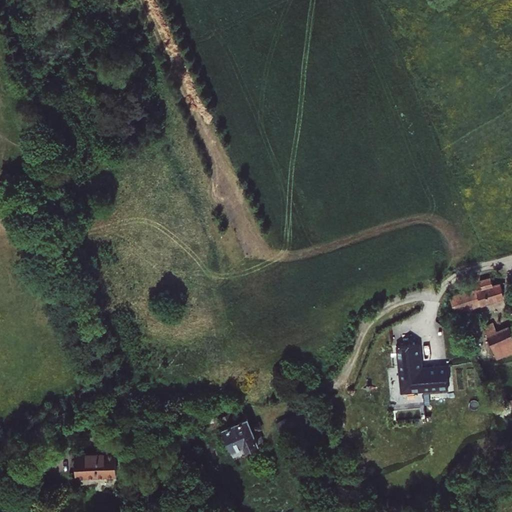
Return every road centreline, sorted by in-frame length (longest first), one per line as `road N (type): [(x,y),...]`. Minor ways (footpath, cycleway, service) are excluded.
road 1 (unclassified): [(146,0),(259,249),(292,256),(425,219),(442,229),(469,269)]
road 2 (residential): [(469,269),(377,311),(335,380),(272,415)]
